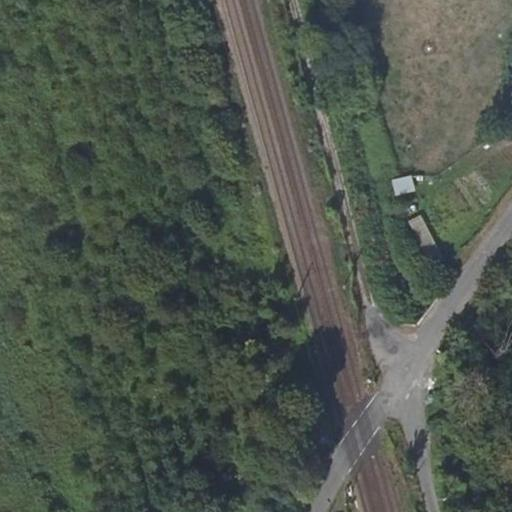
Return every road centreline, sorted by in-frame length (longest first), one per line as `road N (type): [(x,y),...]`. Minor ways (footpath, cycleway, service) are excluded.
road 1 (track): [(292,0),(397,383)]
road 2 (unclassified): [(511,222),(310,511)]
